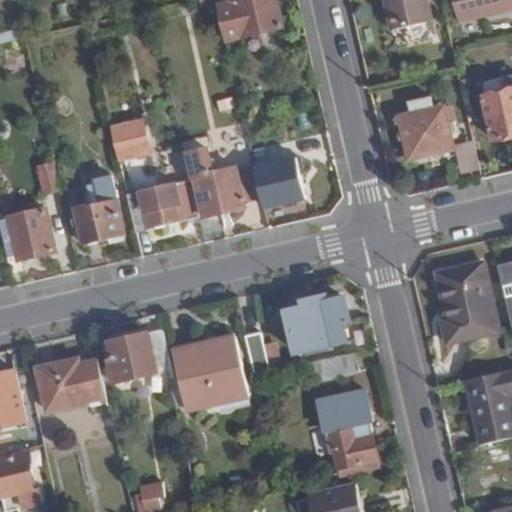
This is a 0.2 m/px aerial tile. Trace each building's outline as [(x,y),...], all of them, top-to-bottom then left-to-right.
[(229,0),(220,2),(229,39),(286,26),(279,0),(229,0)] [(433,21),(427,0),(385,0),(393,30),(433,21)] [(511,0),(454,0),(459,21),(511,9),(511,0)] [(0,42),(23,37),(20,30),(3,34),(0,19),(0,42)] [(458,72),(461,82),(483,77),(480,66),(458,72)] [(511,75),(504,77),(508,90),(485,96),(496,137),(511,133),(511,75)] [(426,149),(455,143),(447,105),(436,107),(433,95),(410,100),(412,112),(403,115),(412,156),(418,156),(427,154),(426,149)] [(115,126),(123,160),(154,152),(146,119),(115,126)] [(457,154),(455,143),(426,149),(427,154),(418,156),(419,162),(457,154)] [(241,170),(239,165),(216,171),(210,147),(188,152),(194,176),(198,175),(208,215),(250,205),(248,200),(241,170)] [(47,193),(63,188),(56,163),(41,167),(47,193)] [(259,165),(241,170),(248,200),(266,195),(259,165)] [(127,234),(113,178),(96,182),(101,205),(90,207),(89,205),(78,208),(87,243),(127,234)] [(196,218),(203,216),(194,179),(187,180),(196,218)] [(131,194),(140,231),(148,230),(151,230),(168,226),(168,224),(196,218),(187,180),(131,194)] [(60,250),(49,209),(11,217),(22,259),(60,250)] [(511,263),(499,267),(498,267),(511,325),(511,263)] [(484,264),(439,274),(448,317),(442,319),(448,343),(500,331),(484,264)] [(336,299),(289,309),(298,353),(346,343),(336,299)] [(175,377),(164,329),(111,341),(114,359),(110,360),(115,383),(168,371),(170,378),(175,377)] [(245,335),(247,345),(263,343),(261,332),(245,335)] [(236,338),(174,352),(188,411),(249,397),(236,338)] [(263,343),(247,345),(254,374),(270,372),(264,345),(263,343)] [(264,345),(270,372),(280,369),(274,343),(264,345)] [(361,371),(357,352),(313,362),(317,381),(361,371)] [(109,397),(100,360),(82,363),(81,358),(38,368),(48,410),(109,397)] [(511,395),(511,369),(469,380),(482,444),(511,437),(511,402),(511,395)] [(17,371),(0,374),(0,426),(29,420),(17,371)] [(365,389),(312,401),(320,435),(372,423),(365,389)] [(342,477),(381,468),(371,425),(327,435),(329,454),(336,453),(342,477)] [(30,453),(0,459),(0,490),(1,496),(5,496),(8,510),(22,507),(23,510),(45,506),(41,487),(38,488),(30,453)] [(137,495),(140,511),(162,511),(161,499),(165,499),(162,483),(141,488),(142,494),(137,495)] [(364,511),(358,485),(311,495),(314,511),(364,511)]
